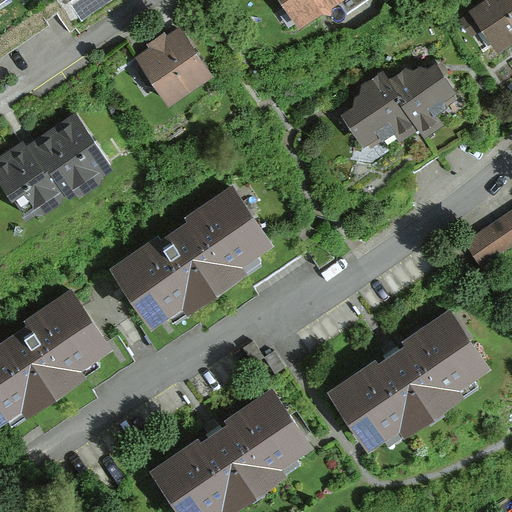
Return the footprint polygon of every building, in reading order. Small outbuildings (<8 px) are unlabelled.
[(335,0),(283,0),(299,24),(335,0)] [(511,42),(511,0),(486,0),(471,11),(498,52),(511,42)] [(214,74),(180,28),(138,58),(171,104),(214,74)] [(408,69),(390,80),(404,103),(402,103),(419,131),(424,139),(444,127),(433,107),(453,95),(435,66),(426,71),(423,66),(411,73),(408,69)] [(404,103),(390,80),(385,71),(360,86),(365,95),(355,101),(359,108),(344,117),(362,146),(368,142),(371,148),(395,134),(400,142),(419,131),(402,103),(404,103)] [(23,142),(0,157),(0,178),(26,218),(59,197),(62,202),(112,169),(76,114),(26,147),(23,142)] [(156,236),(107,269),(146,327),(178,306),(181,311),(242,269),(239,265),(272,243),(233,185),(186,216),(188,219),(158,239),(156,236)] [(477,264),(511,247),(511,212),(463,235),(477,264)] [(0,419),(17,408),(20,413),(82,372),(78,367),(111,345),(72,287),(25,318),(27,321),(0,338),(0,419)] [(375,358),(326,391),(365,449),(396,428),(400,433),(461,392),(457,387),(490,365),(451,307),(404,338),(406,341),(376,361),(375,358)] [(196,440),(147,473),(174,511),(213,511),(218,509),(219,511),(224,511),(282,473),(279,468),(312,446),(273,389),(226,420),(228,422),(198,442),(196,440)]
